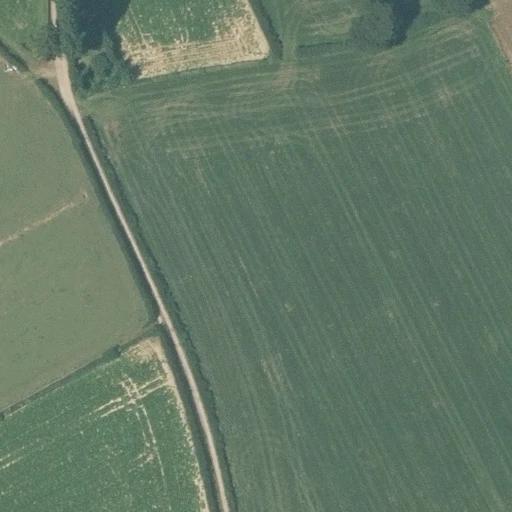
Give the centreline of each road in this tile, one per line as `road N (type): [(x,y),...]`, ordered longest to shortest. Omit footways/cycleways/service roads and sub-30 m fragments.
road 1 (track): [(163,320),(75,124),(61,75),(56,0)]
road 2 (track): [(222,511),(163,320)]
